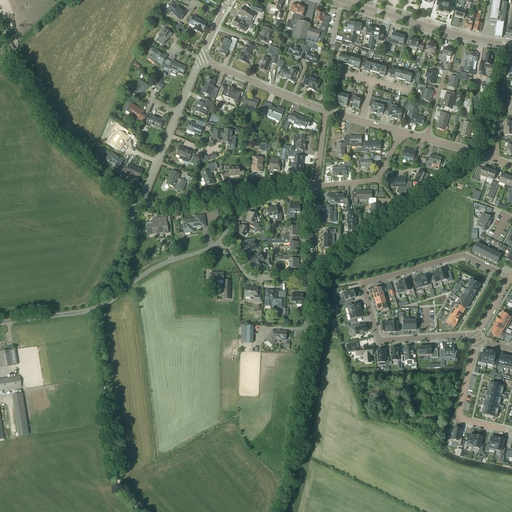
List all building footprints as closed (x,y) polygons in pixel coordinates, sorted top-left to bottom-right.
[(280,11),(282,2),(281,1),(281,2),(280,1),(276,0),(275,0),(274,5),(272,4),(271,9),(276,10),(274,17),(277,18),(276,18),(281,20),(283,14),(279,13),(279,11),(280,11)] [(437,7),(436,10),(438,11),(438,12),(442,13),(443,12),(444,12),(447,0),(439,0),(439,2),(438,2),(437,6),(437,7)] [(447,0),(444,12),(445,12),(445,13),(449,14),(450,14),(452,4),(451,3),(452,0),(450,0),(447,0)] [(491,0),(488,21),(497,22),(500,0),(496,0),(491,0)] [(500,0),(497,22),(495,37),(501,38),(507,3),(502,3),(502,1),(500,0)] [(180,21),(187,13),(184,11),(183,11),(171,2),(169,5),(169,7),(167,10),(167,12),(170,14),(171,13),(177,18),(177,19),(180,21)] [(253,5),(251,10),(261,14),(263,9),(254,6),(253,5)] [(292,32),(299,6),(296,6),(296,5),(294,5),(293,5),(290,13),(293,14),(291,22),(288,21),(285,30),(292,32)] [(300,6),(299,6),(292,32),(304,36),(306,36),(310,24),(299,21),(300,16),(303,17),(306,9),(305,8),(304,8),(303,7),(302,7),(299,7),(300,6)] [(255,15),(245,9),(245,8),(243,7),(242,10),(240,14),(243,16),(241,19),(252,25),(254,22),(251,21),(255,15)] [(454,17),(463,19),(466,11),(461,10),(461,9),(457,8),(454,17)] [(323,40),(330,18),(324,16),(325,13),(322,12),(321,13),(317,12),(314,21),(315,21),(314,25),(317,26),(318,22),(322,23),(320,31),(309,28),(307,36),(306,36),(304,36),(292,32),(285,30),(284,29),(283,35),(293,38),(305,42),(316,46),(318,46),(328,47),(328,45),(317,44),(318,40),(319,40),(319,39),(323,40)] [(197,17),(193,15),(189,24),(194,27),(193,29),(202,34),(207,24),(196,18),(197,17)] [(482,25),(478,23),(479,20),(480,16),(477,15),(475,19),(476,19),(475,23),(473,31),(479,33),(482,25)] [(234,23),(232,25),(234,27),(234,26),(244,33),(248,27),(250,28),(254,30),(255,28),(252,25),(241,19),(240,21),(236,19),(234,23)] [(467,19),(464,27),(466,27),(465,30),(470,32),(473,22),(473,21),(467,19)] [(355,24),(349,23),(346,23),(345,28),(348,28),(347,31),(350,31),(350,36),(343,36),(343,40),(352,43),(352,44),(355,24)] [(363,33),(364,28),(361,28),(362,25),(361,24),(361,23),(358,23),(358,24),(355,24),(352,44),(354,44),(355,35),(356,35),(356,32),(363,33)] [(179,24),(178,27),(176,26),(174,29),(181,33),(184,26),(179,24)] [(170,37),(172,35),(164,28),(161,32),(162,32),(156,41),(163,46),(169,37),(170,37)] [(267,43),(272,31),(264,28),(262,33),(260,40),(267,43)] [(368,28),(368,29),(364,28),(363,33),(363,36),(366,37),(366,36),(369,37),(369,39),(370,39),(369,46),(368,46),(368,50),(370,50),(374,29),(371,29),(371,28),(369,28),(368,28)] [(374,29),(370,50),(373,51),(373,47),(374,40),(375,40),(375,37),(379,38),(378,41),(382,41),(383,33),(380,33),(380,30),(379,30),(380,29),(377,29),(374,29)] [(398,42),(399,35),(400,34),(396,33),(395,35),(392,35),(391,40),(392,40),(391,44),(396,46),(396,45),(397,45),(398,42)] [(402,59),(406,46),(403,45),(405,38),(403,37),(403,36),(399,35),(397,45),(402,47),(399,58),(402,59)] [(227,55),(230,46),(235,48),(237,40),(232,38),(231,42),(225,39),(220,52),(227,55)] [(386,41),(385,44),(382,53),(385,54),(392,56),(393,54),(387,52),(389,45),(388,45),(389,40),(387,39),(386,41)] [(419,41),(411,39),(410,42),(408,41),(407,46),(408,46),(408,47),(412,49),(416,51),(417,49),(423,50),(424,45),(418,43),(419,41)] [(317,51),(318,47),(308,43),(306,47),(307,47),(303,55),(306,56),(305,60),(315,64),(318,57),(308,53),(310,49),(317,51)] [(429,44),(427,51),(435,53),(437,46),(429,44)] [(252,51),(254,47),(248,45),(246,49),(244,47),(238,60),(246,63),(247,60),(249,60),(251,55),(250,54),(251,51),(252,51)] [(307,47),(306,47),(303,45),(301,50),(291,46),(288,53),(298,57),(300,54),(303,55),(307,47)] [(269,50),(274,52),(274,53),(279,54),(279,50),(270,46),(269,50)] [(151,48),(149,51),(151,52),(147,59),(155,64),(157,61),(158,62),(157,63),(161,65),(167,56),(164,55),(154,49),(153,50),(151,48)] [(451,58),(453,50),(445,48),(443,53),(440,52),(438,59),(444,61),(446,56),(451,58)] [(264,58),(260,69),(261,69),(261,70),(263,71),(264,70),(267,72),(270,63),(272,64),(277,65),(278,60),(279,55),(278,55),(279,54),(274,53),(274,52),(269,50),(267,54),(271,56),(270,58),(268,58),(268,59),(264,58)] [(465,60),(463,71),(468,72),(469,70),(472,52),(467,52),(467,55),(465,54),(464,60),(465,60)] [(468,72),(468,75),(474,76),(475,71),(473,71),(474,62),(477,62),(478,57),(476,56),(476,53),(472,52),(469,70),(468,72)] [(343,66),(343,64),(345,57),(346,54),(346,55),(340,53),(337,64),(343,66)] [(480,75),(483,77),(484,68),(486,69),(487,65),(492,65),(493,56),(492,56),(492,55),(490,54),(489,55),(485,55),(484,64),(480,63),(479,72),(480,73),(480,75)] [(359,70),(360,66),(363,67),(365,59),(356,57),(354,67),(353,67),(353,69),(359,70)] [(294,83),(298,72),(291,69),(289,72),(285,71),(286,70),(282,68),(284,62),(279,61),(278,60),(277,67),(281,69),(278,76),(283,78),(283,77),(287,79),(287,80),(294,83)] [(369,73),(369,71),(372,62),(366,60),(363,71),(369,73)] [(172,61),(169,70),(167,72),(177,76),(178,73),(182,76),(186,68),(175,63),(175,62),(172,61)] [(388,74),(390,67),(387,67),(387,66),(382,64),(379,74),(379,76),(384,77),(385,73),(388,74)] [(395,80),(395,78),(397,71),(397,70),(397,68),(392,67),(389,78),(395,80)] [(434,85),(438,72),(434,71),(434,68),(428,67),(426,76),(428,76),(426,83),(434,85)] [(457,74),(466,77),(467,74),(461,72),(462,69),(459,68),(457,74)] [(405,81),(405,82),(410,84),(411,80),(414,81),(417,72),(418,70),(415,69),(414,71),(413,71),(413,73),(408,71),(405,81)] [(466,77),(457,74),(456,74),(455,78),(451,77),(448,87),(456,90),(459,79),(466,81),(468,77),(466,77)] [(317,90),(320,82),(306,76),(303,84),(309,87),(308,89),(315,91),(316,90),(317,90)] [(210,96),(209,97),(215,100),(217,94),(211,92),(215,83),(208,80),(203,93),(210,96)] [(146,90),(149,88),(140,81),(137,84),(139,85),(132,94),(138,99),(146,90)] [(227,88),(226,90),(222,88),(217,100),(220,101),(223,102),(224,99),(228,100),(228,102),(229,102),(230,102),(235,104),(236,102),(237,99),(237,100),(239,95),(234,93),(235,91),(229,88),(229,89),(227,88)] [(432,97),(433,92),(423,89),(420,100),(429,102),(431,97),(432,97)] [(336,98),(334,104),(337,105),(337,104),(340,105),(344,93),(335,91),(333,97),(336,98)] [(354,103),(352,108),(353,108),(356,109),(356,110),(358,111),(362,98),(354,96),(354,95),(355,94),(356,92),(355,91),(354,91),(352,95),(351,102),(354,103)] [(341,105),(340,106),(343,106),(344,106),(346,106),(348,101),(351,102),(352,95),(344,93),(340,105),(341,105)] [(445,99),(443,107),(452,110),(456,111),(457,111),(457,110),(458,109),(457,108),(457,107),(453,106),(455,99),(457,99),(458,95),(450,93),(450,96),(445,95),(445,98),(445,99)] [(256,109),(259,102),(247,97),(248,95),(245,94),(242,99),(242,101),(241,103),(244,104),(256,109)] [(198,102),(194,111),(205,116),(209,107),(211,108),(213,103),(211,102),(204,99),(202,104),(198,102)] [(372,108),(370,114),(373,115),(373,114),(376,114),(379,103),(370,100),(369,107),(372,108)] [(376,115),(379,116),(379,115),(382,116),(384,111),(387,112),(388,105),(389,102),(380,100),(379,103),(376,114),(376,115)] [(282,116),(284,111),(280,109),(279,111),(271,107),(272,105),(265,102),(261,112),(268,114),(267,116),(276,120),(276,118),(280,120),(282,116)] [(128,103),(124,109),(125,110),(126,111),(135,117),(134,118),(133,120),(136,122),(138,120),(144,112),(141,110),(141,111),(131,104),(128,103)] [(397,120),(397,121),(400,122),(401,116),(404,117),(408,104),(404,103),(401,109),(397,108),(394,119),(397,120)] [(412,104),(408,121),(419,124),(423,125),(423,124),(425,119),(414,116),(416,109),(427,111),(428,108),(419,106),(412,104)] [(389,113),(388,118),(391,118),(391,119),(394,120),(394,119),(397,108),(388,105),(387,112),(389,113)] [(287,115),(285,120),(288,122),(294,124),(297,126),(298,125),(305,128),(306,126),(309,127),(310,124),(310,122),(308,121),(304,119),(304,118),(292,113),(290,117),(287,115)] [(441,116),(439,124),(438,125),(437,125),(436,128),(437,129),(445,131),(449,116),(440,113),(440,116),(441,116)] [(160,129),(163,121),(153,117),(153,116),(150,114),(146,123),(145,126),(148,128),(149,125),(160,129)] [(190,122),(189,124),(186,130),(200,136),(203,128),(190,122)] [(464,122),(460,135),(462,136),(462,137),(464,137),(465,137),(469,138),(472,125),(464,122)] [(233,146),(234,138),(232,137),(233,131),(224,130),(224,133),(222,132),(222,131),(214,130),(212,140),(220,142),(221,138),(223,139),(222,143),(226,144),(226,145),(233,146)] [(126,140),(128,138),(119,132),(116,135),(117,136),(111,145),(119,149),(125,140),(126,140)] [(297,144),(297,147),(291,146),(291,148),(286,148),(286,152),(287,152),(301,154),(302,151),(304,151),(306,138),(298,137),(294,136),(293,144),(297,144)] [(347,138),(347,147),(350,147),(350,144),(351,144),(351,148),(361,148),(361,144),(362,144),(362,137),(350,137),(350,138),(347,138)] [(344,147),(347,147),(347,138),(344,138),(344,144),(337,144),(337,155),(340,155),(340,159),(344,159),(344,147)] [(511,155),(511,152),(511,151),(511,141),(510,144),(508,144),(506,149),(505,149),(503,153),(507,154),(511,155)] [(380,142),(364,142),(365,151),(367,151),(381,151),(380,147),(382,147),(382,143),(380,143),(380,142)] [(187,163),(192,153),(179,147),(176,155),(182,158),(182,160),(187,163)] [(285,155),(286,152),(286,148),(286,147),(286,150),(282,149),(280,160),(280,163),(279,164),(278,164),(279,160),(271,159),(270,163),(271,163),(270,170),(269,170),(269,173),(270,174),(273,174),(274,174),(275,171),(279,172),(279,167),(283,168),(285,155)] [(417,164),(418,158),(414,157),(416,152),(410,150),(409,151),(405,150),(403,158),(413,161),(413,163),(417,164)] [(287,152),(287,156),(290,157),(295,157),(293,169),(295,169),(295,171),(302,173),(303,167),(301,167),(303,157),(301,157),(301,154),(287,152)] [(110,154),(106,160),(115,166),(114,167),(118,170),(123,161),(121,159),(120,160),(110,154)] [(440,167),(440,166),(441,166),(442,162),(441,161),(442,158),(431,155),(430,160),(426,159),(424,165),(430,166),(430,164),(440,167)] [(194,156),(191,164),(196,166),(199,159),(194,156)] [(257,157),(256,158),(253,158),(252,172),(262,173),(263,159),(260,159),(259,157),(257,157)] [(376,160),(376,158),(370,158),(369,161),(365,161),(365,160),(361,160),(361,161),(359,161),(358,162),(358,164),(359,165),(361,165),(361,168),(372,168),(372,160),(376,160)] [(333,168),(332,168),(332,172),(333,172),(333,175),(337,175),(337,176),(342,176),(342,175),(346,175),(346,173),(350,173),(350,172),(351,172),(351,162),(344,162),(344,168),(333,168)] [(209,170),(201,173),(203,178),(202,178),(203,181),(204,181),(206,187),(214,184),(211,173),(215,171),(215,170),(218,169),(216,163),(212,164),(208,166),(209,170)] [(125,173),(124,176),(133,180),(134,177),(139,179),(143,171),(132,167),(132,165),(129,164),(125,173)] [(223,173),(220,175),(223,182),(226,180),(226,178),(231,175),(244,175),(244,171),(240,171),(240,167),(230,168),(230,171),(224,174),(223,173)] [(478,168),(474,179),(479,180),(480,176),(486,179),(489,170),(483,168),(482,169),(479,168),(478,168)] [(493,181),(496,172),(489,170),(486,179),(487,179),(493,181)] [(178,189),(182,191),(186,182),(191,184),(194,176),(188,174),(186,180),(185,179),(184,181),(182,180),(181,181),(177,180),(179,175),(172,171),(166,184),(174,187),(174,188),(174,189),(175,190),(176,190),(177,190),(178,189)] [(415,176),(413,180),(415,181),(414,182),(421,186),(423,187),(429,175),(426,174),(420,171),(417,176),(415,176)] [(498,183),(505,185),(508,177),(501,175),(498,183)] [(408,189),(408,182),(405,182),(405,180),(392,179),(392,187),(399,187),(399,189),(398,189),(397,190),(397,193),(398,194),(402,194),(402,193),(402,192),(408,193),(408,189)] [(491,204),(492,200),(493,200),(498,184),(495,183),(492,191),(490,199),(488,203),(491,204)] [(473,199),(478,201),(481,193),(474,190),(472,195),(474,196),(473,199)] [(357,200),(368,200),(368,199),(371,199),(371,192),(357,192),(357,196),(354,196),(354,203),(357,203),(357,200)] [(347,203),(347,197),(344,197),(344,196),(330,196),(330,203),(330,205),(343,205),(343,206),(347,206),(347,203)] [(379,217),(379,205),(376,205),(376,199),(371,199),(368,199),(368,200),(368,205),(371,205),(371,217),(379,217)] [(287,219),(287,222),(292,222),(292,219),(292,213),(300,213),(300,204),(290,204),(290,205),(287,205),(287,219)] [(327,209),(326,223),(334,223),(334,218),(336,218),(336,214),(334,214),(334,209),(336,209),(336,206),(329,206),(329,209),(327,209)] [(278,222),(282,221),(280,208),(277,208),(277,207),(263,210),(264,214),(268,213),(269,217),(277,215),(278,222)] [(247,221),(246,224),(255,228),(261,230),(262,228),(261,228),(261,227),(259,226),(260,225),(254,223),(257,215),(249,212),(246,221),(247,221)] [(349,216),(348,216),(348,224),(349,224),(349,231),(349,233),(351,235),(353,235),(354,233),(354,231),(356,231),(356,218),(353,218),(353,212),(349,212),(349,216)] [(483,214),(480,220),(490,225),(491,222),(490,222),(492,219),(483,214)] [(201,227),(205,227),(204,216),(195,217),(195,219),(182,221),(183,225),(180,225),(179,226),(179,227),(178,227),(179,228),(179,229),(180,230),(181,230),(184,230),(184,233),(191,232),(190,229),(201,227)] [(163,234),(168,233),(166,217),(152,220),(153,225),(147,226),(148,235),(163,233),(163,234)] [(488,227),(490,225),(480,220),(477,226),(486,230),(488,227)] [(241,226),(240,225),(236,234),(239,235),(240,237),(243,237),(244,237),(247,230),(255,233),(256,231),(260,233),(261,230),(255,228),(246,224),(243,222),(241,226)] [(284,237),(284,240),(297,240),(297,238),(298,238),(298,227),(290,227),(290,235),(284,235),(284,237)] [(324,234),(324,248),(332,248),(334,248),(334,234),(336,234),(336,230),(327,230),(327,234),(324,234)] [(246,256),(257,250),(254,245),(256,244),(254,239),(247,241),(249,244),(242,248),(243,250),(242,251),(244,254),(245,254),(246,256)] [(297,240),(284,240),(272,240),(272,239),(266,240),(267,245),(271,245),(272,245),(272,244),(284,244),(290,244),(290,252),(298,252),(298,242),(297,242),(297,240)] [(477,254),(481,246),(476,244),(475,245),(474,247),(474,248),(472,251),(477,254)] [(482,256),(486,249),(484,247),(481,246),(477,254),(480,255),(482,256)] [(487,259),(491,251),(486,249),(482,256),(487,259)] [(492,261),(496,253),(491,251),(487,259),(492,261)] [(496,253),(492,261),(497,264),(501,256),(496,253)] [(260,254),(249,259),(250,261),(249,262),(251,265),(252,265),(253,267),(256,265),(257,267),(262,264),(261,262),(264,261),(260,254)] [(290,269),(298,269),(298,259),(297,259),(297,256),(284,256),(284,261),(290,261),(290,269)] [(453,281),(450,272),(445,273),(444,270),(438,272),(441,283),(442,283),(441,282),(447,280),(448,283),(453,281)] [(441,283),(438,272),(432,274),(434,281),(431,281),(433,288),(436,287),(435,285),(441,283)] [(432,287),(430,281),(427,282),(425,276),(419,278),(423,290),(432,287)] [(423,290),(419,278),(413,280),(417,292),(423,290)] [(477,290),(480,286),(469,279),(466,284),(469,286),(477,290)] [(231,300),(231,281),(224,281),(224,297),(222,297),(222,300),(224,300),(231,300)] [(412,288),(410,288),(407,281),(401,283),(405,294),(411,292),(411,295),(414,294),(412,288)] [(405,294),(401,283),(395,285),(398,293),(395,293),(397,300),(400,299),(398,294),(404,293),(404,294),(405,294)] [(477,290),(469,286),(466,290),(464,289),(475,295),(477,290)] [(374,288),(375,290),(372,290),(374,296),(383,293),(384,293),(382,287),(379,288),(378,287),(374,288)] [(260,303),(261,296),(257,295),(258,288),(252,288),(245,288),(244,297),(254,297),(254,302),(260,303)] [(475,295),(464,289),(462,294),(464,295),(472,300),(475,295)] [(284,309),(284,299),(278,298),(278,292),(266,291),(265,306),(271,307),(271,303),(276,303),(276,304),(278,304),(278,309),(284,309)] [(338,302),(339,306),(350,303),(349,299),(355,298),(355,297),(354,292),(354,291),(349,292),(348,291),(344,292),(344,293),(343,294),(344,298),(341,299),(342,301),(338,302)] [(292,302),(296,302),(296,304),(307,305),(307,297),(303,297),(303,295),(297,294),(293,294),(292,302)] [(462,294),(459,299),(469,304),(472,300),(464,295),(462,294)] [(388,303),(387,298),(375,301),(377,306),(388,303)] [(469,304),(459,299),(456,303),(466,309),(469,304)] [(388,303),(377,306),(378,311),(382,310),(383,313),(389,312),(387,303),(388,303)] [(348,309),(349,315),(361,311),(359,305),(352,307),(351,304),(345,306),(346,309),(348,309)] [(465,310),(455,304),(452,309),(462,315),(465,310)] [(462,315),(452,309),(449,313),(459,319),(462,315)] [(362,318),(361,311),(349,315),(351,320),(349,321),(350,325),(356,323),(355,320),(362,318)] [(459,319),(449,313),(446,318),(457,324),(459,319)] [(499,318),(498,318),(509,324),(511,319),(502,313),(499,318)] [(418,316),(415,316),(415,321),(409,321),(410,331),(416,331),(416,322),(419,322),(418,316)] [(410,331),(409,321),(403,321),(403,317),(400,318),(400,324),(403,324),(404,331),(410,331)] [(397,324),(400,324),(400,318),(397,318),(397,321),(391,321),(391,333),(398,332),(397,324)] [(457,324),(446,318),(444,323),(454,329),(457,324)] [(509,324),(498,318),(496,322),(507,329),(509,324)] [(391,333),(391,321),(391,323),(381,323),(381,332),(385,331),(385,333),(391,333)] [(507,329),(496,322),(496,323),(494,327),(504,333),(502,332),(504,328),(506,329),(507,329)] [(367,333),(365,326),(357,328),(357,325),(350,327),(351,330),(353,329),(355,336),(367,333)] [(253,344),(253,326),(246,326),(241,326),(241,343),(253,344)] [(504,333),(494,327),(491,332),(493,333),(492,335),(496,337),(497,336),(499,337),(500,335),(502,336),(504,333)] [(286,341),(286,332),(272,331),(265,341),(273,345),(276,340),(286,341)] [(371,363),(371,361),(371,355),(372,355),(371,348),(366,349),(366,348),(361,348),(361,349),(358,349),(357,342),(346,345),(347,350),(352,350),(352,352),(356,352),(356,356),(364,356),(364,362),(364,363),(371,363)] [(453,346),(443,347),(444,351),(440,351),(440,359),(444,358),(450,358),(450,359),(454,360),(456,352),(454,351),(453,346)] [(405,356),(401,356),(401,360),(401,363),(406,363),(406,361),(412,360),(413,364),(416,364),(415,356),(413,356),(413,352),(412,352),(412,347),(404,348),(405,353),(404,353),(404,355),(405,355),(405,356)] [(418,348),(419,356),(431,355),(431,358),(437,358),(437,349),(431,350),(431,347),(418,348)] [(398,353),(397,349),(391,349),(391,353),(391,357),(391,361),(398,361),(401,360),(401,353),(398,353)] [(0,358),(2,368),(18,365),(16,350),(0,352),(0,358)] [(487,364),(490,351),(489,351),(489,352),(484,351),(484,350),(482,357),(479,356),(478,362),(481,363),(487,364)] [(378,351),(378,363),(385,363),(385,365),(388,364),(388,362),(388,358),(385,358),(385,351),(378,351)] [(496,353),(490,351),(487,364),(487,365),(487,364),(493,365),(496,366),(497,360),(494,360),(496,353)] [(503,369),(506,357),(500,356),(498,367),(503,369)] [(508,370),(511,358),(506,357),(503,369),(508,370)] [(0,391),(21,388),(19,376),(0,379),(0,391)] [(503,392),(504,386),(501,386),(502,383),(503,384),(504,380),(501,379),(498,379),(497,382),(496,384),(495,390),(503,392)] [(495,390),(496,384),(497,382),(492,381),(491,383),(489,383),(487,388),(495,390)] [(502,395),(503,392),(495,390),(494,395),(506,398),(506,396),(502,395)] [(492,400),(494,395),(482,392),(481,394),(486,395),(485,399),(492,400)] [(18,437),(29,435),(22,393),(12,395),(18,437)] [(499,406),(500,402),(492,400),(491,406),(503,409),(504,407),(499,406)] [(490,411),(491,406),(479,403),(479,405),(483,406),(482,409),(490,411)] [(488,419),(490,411),(482,409),(481,415),(484,415),(483,418),(488,419)] [(496,418),(498,413),(490,411),(488,419),(493,420),(494,418),(496,418)] [(454,428),(451,442),(457,444),(457,446),(460,446),(462,438),(459,438),(461,430),(460,430),(460,429),(456,428),(456,429),(454,428)] [(473,450),(476,436),(469,435),(468,442),(465,442),(463,450),(466,450),(467,447),(473,449),(472,450),(473,450)] [(483,446),(480,445),(482,437),(476,436),(473,450),(482,452),(483,446)] [(494,452),(498,439),(497,439),(491,437),(489,445),(486,444),(485,450),(488,451),(488,450),(494,452)] [(503,455),(505,449),(502,448),(504,440),(498,439),(494,452),(500,453),(500,454),(503,455)]
